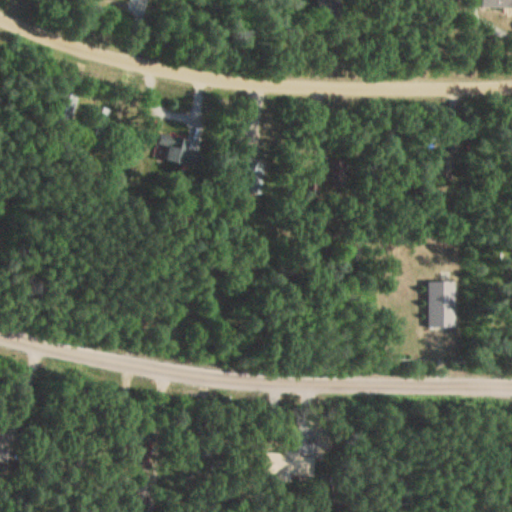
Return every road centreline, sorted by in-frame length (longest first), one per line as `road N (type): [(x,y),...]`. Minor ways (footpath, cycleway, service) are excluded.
road 1 (residential): [(511,87),(329,86),(113,55),(0,15)]
road 2 (residential): [(511,386),(34,352),(0,337)]
